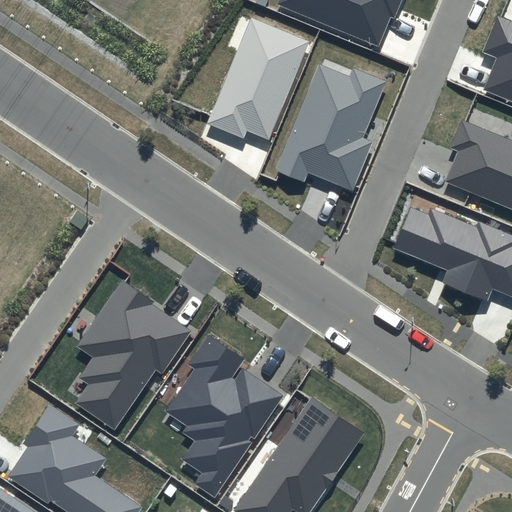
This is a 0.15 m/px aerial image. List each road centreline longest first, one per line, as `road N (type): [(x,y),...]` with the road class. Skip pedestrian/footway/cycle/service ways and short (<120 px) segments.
road 1 (residential): [(335,308),(460,0)]
road 2 (residential): [(140,176),(0,381)]
road 3 (residential): [(140,176),(335,308)]
road 4 (residential): [(0,82),(140,176)]
road 5 (residential): [(335,308),(470,397)]
road 6 (residential): [(470,397),(409,511)]
